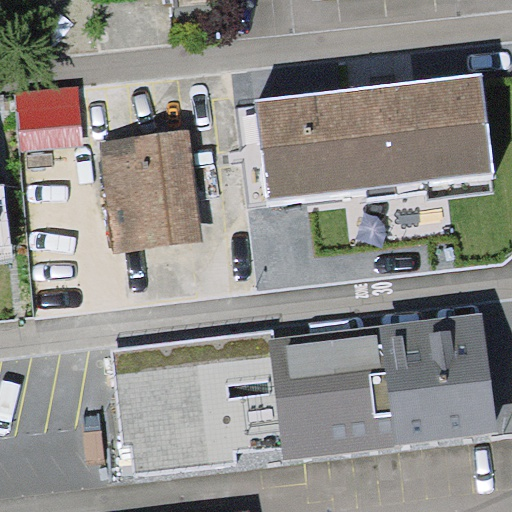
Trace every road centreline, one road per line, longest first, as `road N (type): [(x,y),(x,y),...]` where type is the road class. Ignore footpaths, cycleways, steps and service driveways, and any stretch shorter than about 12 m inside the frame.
road 1 (residential): [(0,75),(511,13)]
road 2 (residential): [(0,338),(511,277)]
